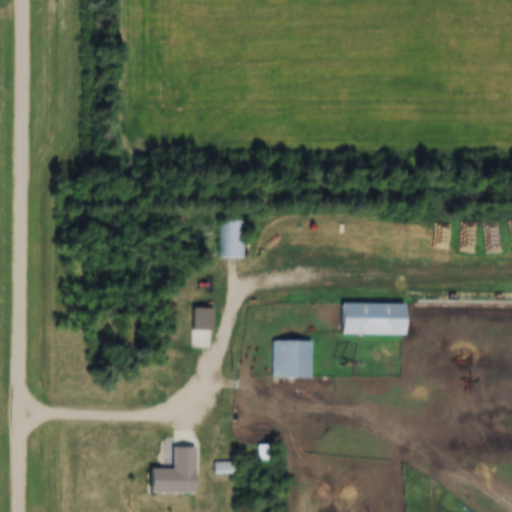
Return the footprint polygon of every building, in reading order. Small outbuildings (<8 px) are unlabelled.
[(220,259),(245,259),(245,221),(220,221),(220,259)] [(339,335),(402,335),(402,304),(339,304),(339,335)] [(196,338),(215,338),(215,322),(196,322),(196,338)] [(271,378),(309,378),(309,341),(271,341),(271,378)] [(148,494),(193,494),(193,448),(171,448),(171,470),(148,470),(148,494)] [(261,452),(257,452),(257,460),(266,461),(266,455),(261,455),(261,452)]
